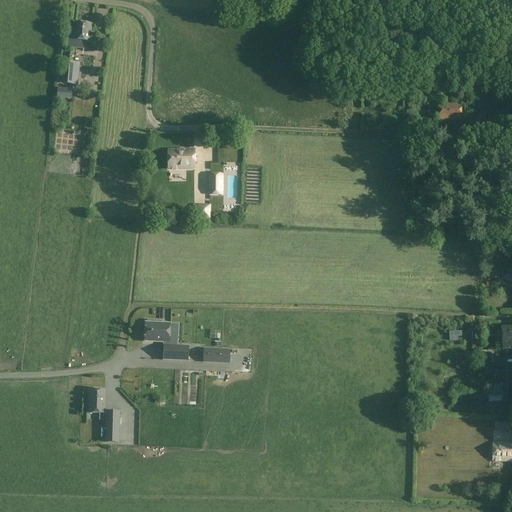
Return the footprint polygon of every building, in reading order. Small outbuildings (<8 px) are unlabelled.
[(75,23),(75,30),(70,30),(67,48),(84,50),(85,42),(89,42),(91,25),(75,23)] [(78,85),(80,64),(61,62),(59,84),(78,85)] [(73,90),(58,88),(57,97),(72,99),(73,90)] [(461,122),(461,104),(439,104),(439,122),(461,122)] [(169,170),(194,170),(194,151),(169,151),(169,170)] [(222,175),(209,176),(210,195),(222,194),(222,175)] [(210,207),(198,207),(198,219),(210,219),(210,207)] [(148,321),(148,323),(146,323),(145,342),(166,343),(165,346),(164,346),(163,361),(188,362),(189,347),(177,346),(177,336),(170,336),(170,324),(155,324),(155,321),(148,321)] [(503,350),(511,349),(511,327),(502,328),(503,350)] [(230,349),(204,348),(203,362),(230,363),(230,349)] [(167,397),(167,383),(155,383),(155,398),(167,397)] [(502,384),(489,385),(489,395),(502,395),(502,384)] [(104,414),(105,391),(90,390),(89,413),(104,414)] [(452,406),(475,405),(475,399),(472,399),(471,390),(452,391),(452,406)] [(119,443),(119,412),(106,412),(106,443),(119,443)] [(511,431),(511,421),(495,420),(495,431),(511,431)] [(511,444),(493,444),(492,462),(511,462),(511,444)]
